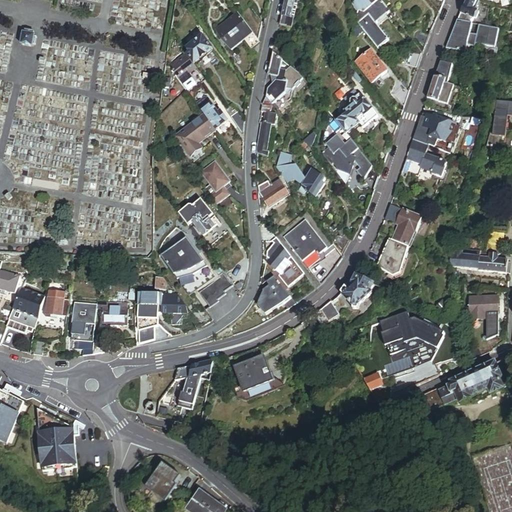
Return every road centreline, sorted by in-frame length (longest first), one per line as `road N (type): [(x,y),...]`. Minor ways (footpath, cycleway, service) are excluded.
road 1 (residential): [(137,367),(269,335),(325,298),(376,216),(454,0)]
road 2 (residential): [(276,0),(250,142),(251,289),(223,324),(134,353),(137,367)]
road 3 (residential): [(511,352),(328,424),(264,439),(128,415),(115,421)]
road 4 (residential): [(137,433),(177,451),(255,511)]
